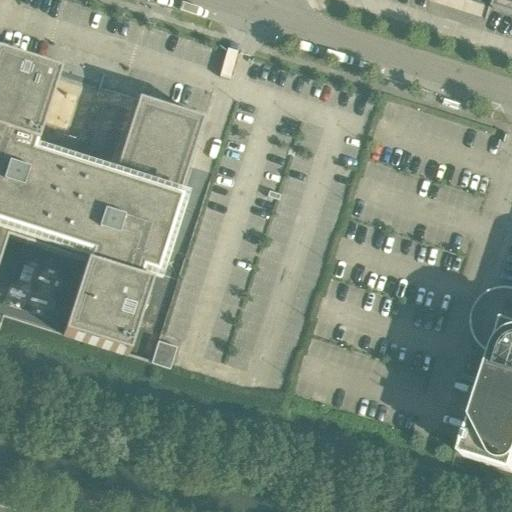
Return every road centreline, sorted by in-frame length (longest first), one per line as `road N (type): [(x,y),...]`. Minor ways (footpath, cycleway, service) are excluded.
road 1 (unclassified): [(511,99),(255,11)]
road 2 (unknown): [(229,88),(169,248)]
